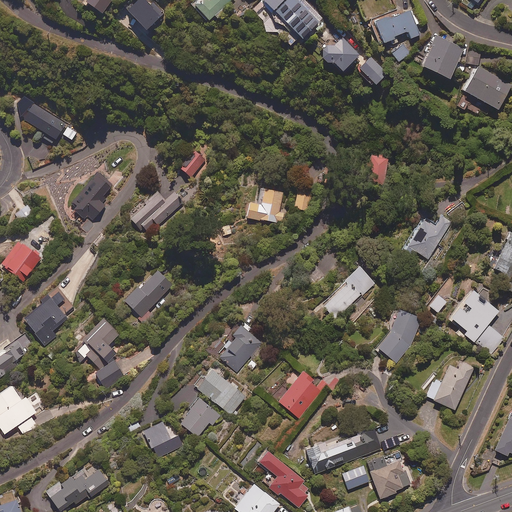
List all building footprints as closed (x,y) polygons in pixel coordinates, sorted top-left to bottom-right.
[(163,16),(149,0),(138,0),(126,11),(143,32),(163,16)] [(231,0),(208,0),(208,1),(207,0),(196,0),(192,4),(207,21),(213,15),(218,21),(225,15),(221,10),(231,0)] [(253,9),(263,20),(264,32),(275,33),(289,47),(298,38),(301,41),(323,20),(303,0),(258,0),(258,1),(260,2),(253,9)] [(415,10),(374,21),(382,43),(390,41),(390,44),(398,42),(396,35),(408,32),(409,38),(418,36),(415,25),(419,24),(415,10)] [(463,49),(434,35),(420,66),(449,79),(463,49)] [(359,55),(342,37),(335,43),(332,40),(317,54),(327,66),(331,62),(340,72),(359,55)] [(402,44),(390,54),(398,63),(410,54),(402,44)] [(481,52),(469,49),(466,63),(478,66),(481,52)] [(386,73),(370,56),(357,68),(374,85),(386,73)] [(461,90),(464,91),(497,110),(511,85),(478,66),(474,73),(471,71),(461,90)] [(68,123),(33,102),(22,119),(55,140),(59,133),(71,140),(77,132),(66,126),(68,123)] [(203,160),(190,151),(178,168),(191,178),(203,160)] [(386,156),(370,154),(366,183),(383,185),(386,156)] [(71,202),(76,206),(72,210),(83,220),(87,216),(92,220),(105,206),(103,203),(107,198),(104,195),(111,188),(95,174),(71,202)] [(312,188),(298,186),(294,209),(308,211),(312,188)] [(282,192),(261,189),(259,204),(248,203),(246,218),(284,223),(285,209),(280,208),(282,192)] [(164,201),(156,192),(144,203),(145,204),(129,220),(133,224),(139,230),(151,219),(158,226),(183,203),(173,192),(164,201)] [(244,209),(243,192),(231,193),(232,209),(244,209)] [(451,224),(426,208),(400,248),(412,256),(415,252),(427,260),(451,224)] [(510,280),(511,276),(511,233),(509,233),(492,273),(510,280)] [(40,259),(17,242),(0,264),(0,265),(22,282),(40,259)] [(322,274),(314,266),(302,278),(310,286),(322,274)] [(374,283),(357,267),(343,282),(344,283),(321,306),(336,320),(361,294),(363,295),(374,283)] [(173,284),(157,268),(138,288),(137,287),(123,301),(140,318),(173,284)] [(66,319),(63,315),(73,306),(56,286),(39,301),(41,303),(21,320),(44,346),(56,336),(52,331),(66,319)] [(497,312),(470,291),(447,320),(452,324),(453,322),(466,332),(463,335),(474,343),(475,341),(491,354),(503,338),(487,326),(497,312)] [(446,302),(437,295),(429,306),(437,313),(446,302)] [(377,348),(396,364),(410,346),(420,318),(397,310),(389,332),(377,348)] [(118,335),(102,319),(79,341),(88,351),(84,355),(98,370),(92,375),(107,390),(126,373),(111,358),(115,354),(107,346),(118,335)] [(246,331),(249,328),(242,321),(239,325),(231,335),(235,338),(232,342),(228,339),(222,346),(225,349),(220,356),(238,371),(250,356),(253,358),(264,346),(261,343),(259,342),(246,331)] [(220,344),(214,340),(208,347),(214,351),(220,344)] [(0,378),(15,367),(12,363),(27,352),(25,348),(23,349),(17,341),(4,350),(5,352),(0,355),(0,378)] [(473,368),(451,358),(440,382),(433,379),(425,397),(454,410),(473,368)] [(193,385),(196,388),(195,388),(230,415),(245,396),(236,389),(238,386),(232,382),(230,384),(210,369),(204,377),(201,375),(193,385)] [(321,379),(317,384),(301,372),(277,402),(299,419),(323,389),(329,394),(339,381),(334,377),(328,385),(321,379)] [(0,430),(3,435),(16,425),(23,435),(38,425),(31,415),(35,413),(33,411),(45,403),(37,391),(25,399),(14,383),(0,392),(0,430)] [(220,416),(197,399),(179,424),(197,437),(208,423),(212,426),(220,416)] [(511,415),(507,418),(493,451),(506,457),(508,453),(511,454),(511,415)] [(170,439),(162,422),(142,432),(150,448),(152,447),(157,458),(183,445),(178,435),(170,439)] [(381,450),(371,424),(304,451),(314,476),(381,450)] [(399,444),(396,437),(382,442),(384,450),(399,444)] [(308,488),(302,483),(304,481),(265,452),(257,463),(276,477),(267,488),(277,495),(279,493),(298,508),(308,495),(305,493),(308,488)] [(411,484),(398,452),(383,458),(382,457),(365,464),(379,499),(395,493),(394,491),(411,484)] [(58,482),(45,492),(59,511),(74,502),(76,504),(89,495),(90,498),(109,484),(99,469),(92,474),(87,466),(60,485),(58,482)] [(368,482),(363,466),(341,474),(347,490),(368,482)] [(253,484),(248,491),(245,488),(237,499),(240,501),(234,509),(237,511),(272,511),(279,504),(253,484)] [(0,511),(21,511),(17,500),(0,505),(0,511)]
